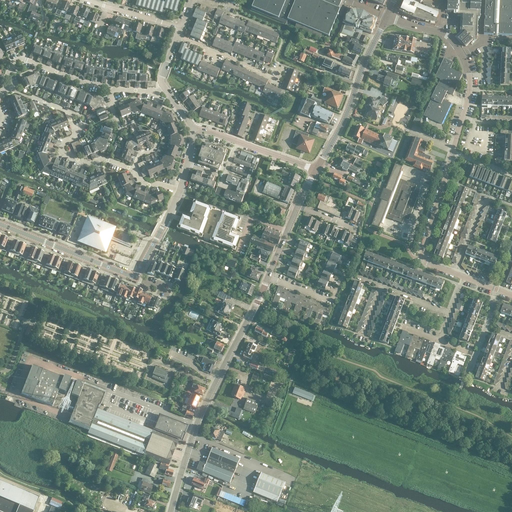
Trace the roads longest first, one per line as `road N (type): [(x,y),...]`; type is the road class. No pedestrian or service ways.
road 1 (unclassified): [(462,276),(426,261),(423,249),(469,95),(468,66),(444,34),(386,17)]
road 2 (tertiary): [(170,511),(203,408),(268,276)]
road 3 (tertiary): [(315,170),(386,17)]
road 4 (unclassified): [(0,224),(136,277)]
road 5 (track): [(428,511),(332,475),(291,479)]
road 6 (residential): [(10,88),(11,65),(26,60),(110,89)]
road 7 (unclassified): [(315,170),(195,130)]
road 8 (residential): [(132,169),(62,154),(75,132),(66,110)]
